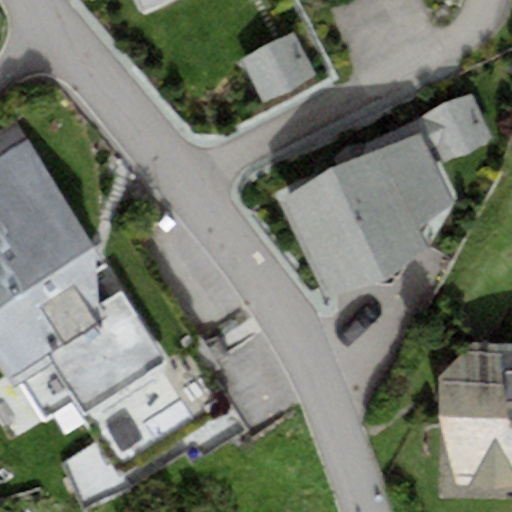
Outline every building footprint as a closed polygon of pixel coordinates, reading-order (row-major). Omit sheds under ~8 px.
[(132,0),(139,13),(170,0),(132,0)] [(289,36),(237,63),(258,104),(310,77),(289,36)] [(413,121),(418,131),(436,167),(490,140),(467,95),(413,121)] [(0,376),(7,389),(18,384),(40,425),(53,419),(55,429),(62,435),(86,425),(120,476),(218,407),(180,348),(162,358),(16,120),(0,128),(0,376)] [(332,166),(276,200),(324,299),(428,249),(417,225),(456,206),(436,167),(418,131),(332,166)] [(511,343),(473,343),(436,377),(435,417),(455,485),(511,485),(511,343)]
